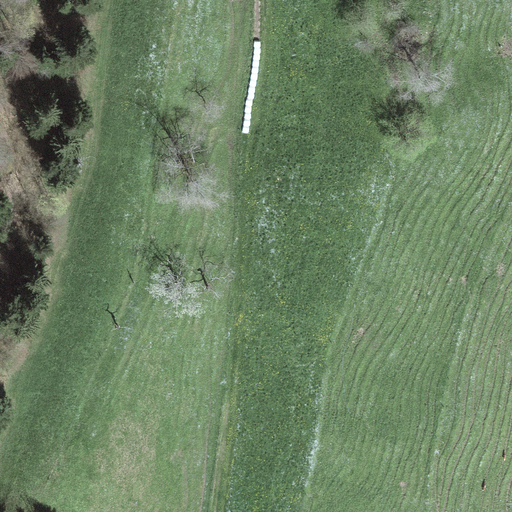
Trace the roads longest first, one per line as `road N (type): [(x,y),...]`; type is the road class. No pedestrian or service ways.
road 1 (track): [(252,0),(174,209),(37,511)]
road 2 (track): [(259,0),(220,511)]
